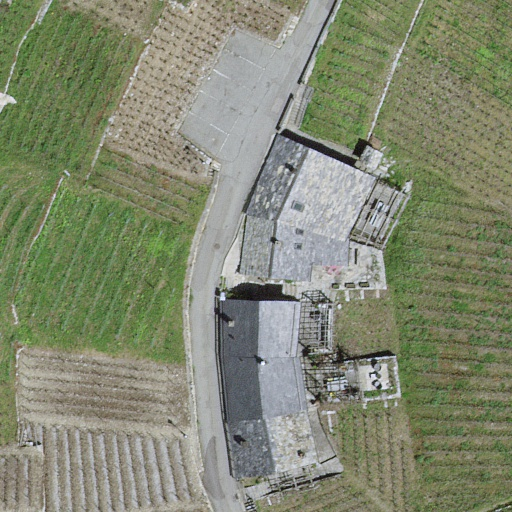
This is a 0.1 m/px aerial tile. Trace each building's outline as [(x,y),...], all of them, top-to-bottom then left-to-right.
[(319,155),(279,138),(249,216),(344,240),(371,178),(319,155)] [(342,272),(344,240),(249,216),(244,273),(256,274),(311,282),(310,266),(342,272)] [(252,302),(226,301),(229,359),(298,358),(300,304),(252,302)] [(307,409),(298,358),(229,359),(234,421),(307,409)] [(315,460),(307,409),(234,421),(238,474),(264,469),(315,460)]
